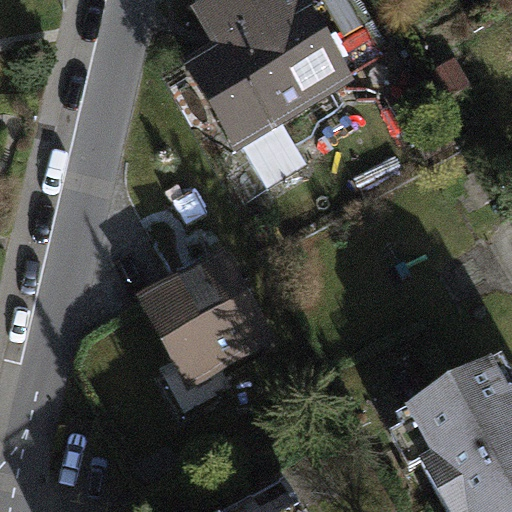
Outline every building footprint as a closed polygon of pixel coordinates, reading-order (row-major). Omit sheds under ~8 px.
[(186,72),(238,158),(354,92),(298,0),(195,0),(194,5),(202,17),(195,21),(214,53),(186,72)] [(455,63),(430,78),(447,106),(472,91),(455,63)] [(441,122),(409,140),(425,168),(457,150),(441,122)] [(132,314),(183,406),(275,356),(225,264),(132,314)] [(511,511),(511,366),(506,354),(397,414),(450,511),(511,511)] [(308,511),(291,481),(235,511),(308,511)]
